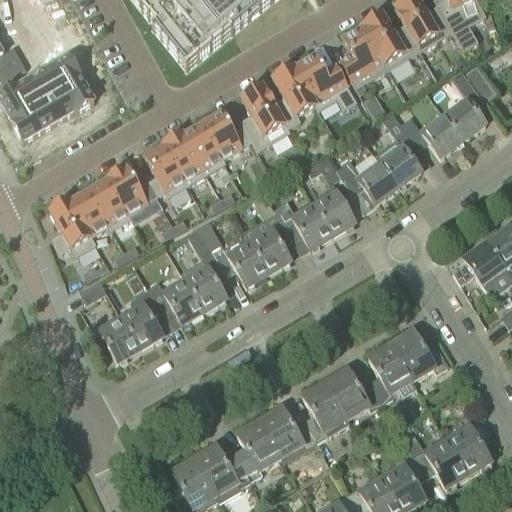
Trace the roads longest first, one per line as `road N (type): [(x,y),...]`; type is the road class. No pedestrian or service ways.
road 1 (residential): [(0,209),(357,0)]
road 2 (residential): [(403,244),(89,426)]
road 3 (residential): [(89,426),(0,210)]
road 4 (residential): [(511,424),(403,244)]
road 5 (residential): [(511,161),(403,244)]
